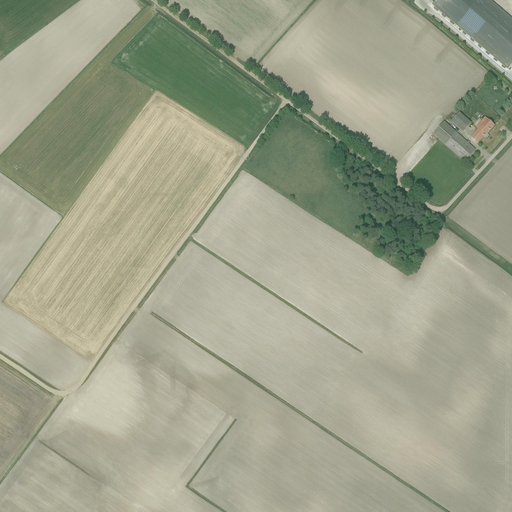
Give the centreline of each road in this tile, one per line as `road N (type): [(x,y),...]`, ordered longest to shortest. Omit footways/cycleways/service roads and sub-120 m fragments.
road 1 (track): [(0,356),(52,390),(75,386),(247,151)]
road 2 (unclassified): [(511,136),(436,210),(286,100)]
road 3 (track): [(275,91),(152,0)]
